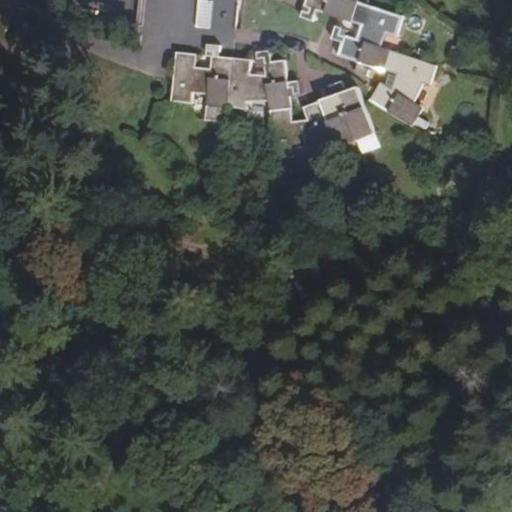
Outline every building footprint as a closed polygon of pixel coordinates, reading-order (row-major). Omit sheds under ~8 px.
[(214,1),(200,0),(197,28),(211,30),(214,1)] [(309,0),(306,8),(304,15),(303,18),(315,23),(318,13),(329,16),(353,24),(360,4),(349,0),(309,0)] [(397,38),(403,18),(360,4),(353,24),(363,28),(358,40),(345,36),(347,32),(338,28),(334,41),(345,44),(341,57),(360,64),(357,73),(370,77),(373,68),(386,72),(392,52),(384,49),(389,36),(397,38)] [(229,108),(234,60),(222,58),(223,48),(209,47),(208,58),(212,58),(211,69),(199,68),(199,56),(178,54),(176,81),(174,102),(193,104),(194,94),(209,96),(207,123),(228,123),(229,108)] [(303,96),(301,81),(290,82),(287,62),(274,63),(272,52),(258,54),(260,67),(265,67),(267,76),(252,74),(253,61),(234,60),(229,108),(248,110),(248,104),(270,103),(271,111),(293,108),(292,97),(303,96)] [(417,103),(425,85),(431,88),(438,68),(392,52),(386,72),(398,77),(393,90),(383,84),(372,101),(414,127),(425,109),(417,103)] [(366,103),(361,89),(343,95),(359,143),(377,136),(366,103)] [(359,143),(343,95),(323,102),(339,149),(359,143)] [(339,149),(323,102),(305,109),(309,120),(295,122),(293,108),(271,111),(278,161),(299,157),(300,162),(339,149)] [(385,137),(368,143),(374,159),(391,152),(385,137)]
